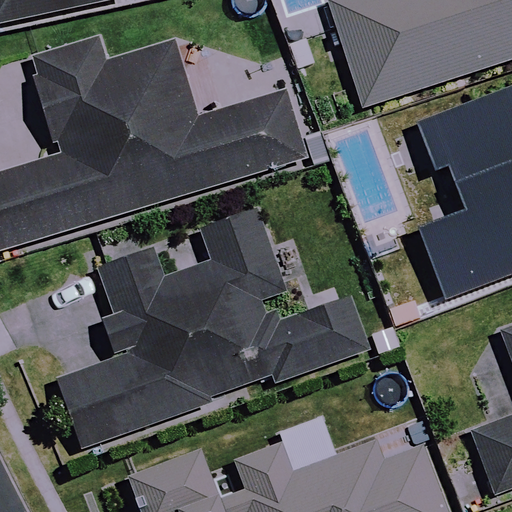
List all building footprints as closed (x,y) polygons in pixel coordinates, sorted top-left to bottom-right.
[(0,0),(0,28),(124,0),(0,0)] [(511,0),(338,0),(328,3),(362,110),(511,62),(511,0)] [(198,123),(174,44),(104,65),(97,42),(26,63),(56,163),(0,179),(0,253),(305,162),(286,97),(198,123)] [(511,90),(427,121),(461,215),(415,232),(440,302),(511,276),(511,90)] [(347,299),(305,315),(294,287),(282,291),(253,213),(202,232),(212,260),(187,270),(181,254),(147,267),(143,255),(97,272),(114,318),(101,322),(116,363),(48,388),(75,461),(212,411),(210,403),(276,379),(278,384),(366,352),(347,299)] [(511,328),(502,333),(511,359),(511,420),(472,435),(495,497),(511,490),(511,328)] [(289,480),(276,444),(227,463),(237,489),(213,498),(194,449),(124,475),(137,511),(442,511),(420,451),(384,464),(377,446),(289,480)]
